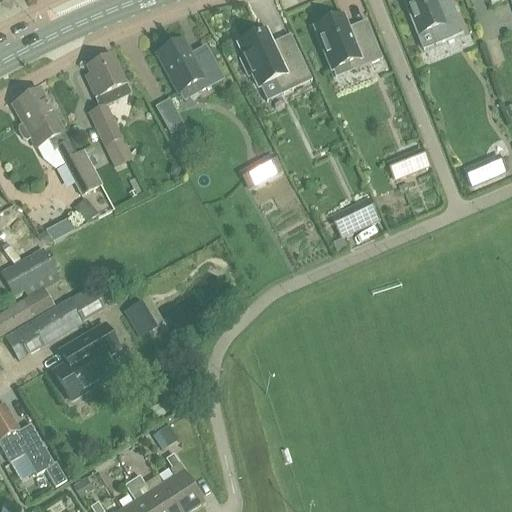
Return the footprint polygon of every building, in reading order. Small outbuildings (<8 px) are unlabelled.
[(402,0),(417,37),(429,32),(435,47),(464,35),(449,0),(445,0),(436,3),(435,0),(402,0)] [(342,19),(314,30),(332,73),(350,65),(353,73),(382,61),(368,27),(348,34),(342,19)] [(265,33),(238,46),(244,60),(240,62),(248,78),(252,76),(258,90),(277,81),(281,92),(310,79),(292,41),(273,50),(265,33)] [(207,52),(193,60),(183,42),(156,56),(178,95),(195,86),(199,94),(222,81),(207,52)] [(112,105),(119,102),(130,97),(111,58),(109,59),(105,57),(99,59),(98,64),(86,69),(89,76),(84,78),(94,101),(99,99),(102,104),(110,100),(112,105)] [(383,97),(386,107),(405,101),(402,91),(383,97)] [(75,159),(61,135),(39,94),(17,106),(27,125),(23,126),(18,128),(18,133),(22,140),(26,142),(31,140),(32,143),(33,143),(39,155),(43,161),(54,170),(62,166),(77,192),(81,199),(101,188),(82,155),(75,159)] [(130,161),(120,140),(104,107),(88,114),(114,169),(130,161)] [(393,182),(426,169),(421,155),(402,162),(405,169),(390,175),(393,182)] [(256,167),(264,181),(280,172),(272,158),(256,167)] [(497,160),(464,174),(470,188),(504,174),(497,160)] [(97,216),(88,206),(77,215),(86,225),(97,216)] [(370,209),(350,218),(354,225),(334,235),(337,242),(377,223),(370,209)] [(68,219),(45,232),(51,244),(74,231),(68,219)] [(30,234),(8,242),(11,250),(33,242),(30,234)] [(45,290),(59,281),(42,250),(1,274),(13,299),(23,294),(26,300),(45,290)] [(92,289),(70,302),(82,322),(83,324),(104,311),(92,289)] [(46,293),(0,320),(0,338),(54,307),(46,293)] [(41,346),(82,322),(70,302),(5,340),(18,363),(42,349),(41,346)] [(123,307),(140,345),(150,341),(133,303),(123,307)] [(67,366),(53,374),(70,403),(114,378),(102,359),(117,350),(104,327),(79,342),(60,354),(67,366)] [(0,449),(9,466),(24,458),(36,478),(45,472),(55,489),(67,482),(56,464),(53,465),(31,427),(19,434),(4,408),(0,409),(0,449)] [(168,425),(152,437),(159,446),(175,435),(168,425)] [(171,470),(179,466),(173,457),(166,462),(171,470)] [(174,481),(163,488),(178,511),(195,511),(204,507),(184,474),(175,480),(174,481)] [(145,486),(139,477),(131,482),(137,492),(145,487),(145,486)] [(80,482),(72,487),(80,500),(89,494),(80,482)] [(130,496),(137,492),(131,482),(124,486),(130,495),(130,496)] [(151,495),(142,501),(149,511),(178,511),(163,488),(151,495)] [(134,506),(124,511),(149,511),(142,501),(136,505),(134,506)] [(90,508),(92,511),(103,511),(98,503),(90,508)]
